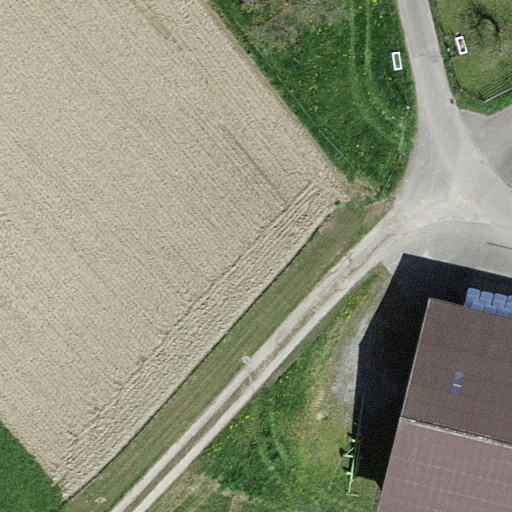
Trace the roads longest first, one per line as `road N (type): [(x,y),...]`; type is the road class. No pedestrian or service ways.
road 1 (track): [(511,127),(458,166),(145,511)]
road 2 (unclassified): [(410,0),(448,147),(458,166),(511,211)]
